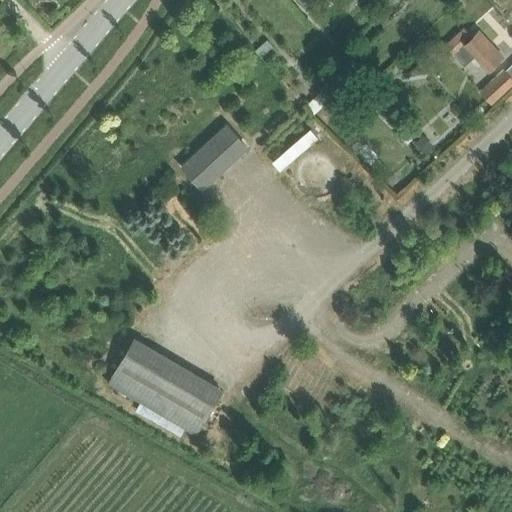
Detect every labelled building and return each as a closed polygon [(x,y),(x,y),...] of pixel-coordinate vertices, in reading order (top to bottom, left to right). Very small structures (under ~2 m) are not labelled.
[(464,28),(439,51),(447,60),(454,53),(464,65),(475,55),(489,70),(503,56),(479,30),(472,36),(464,28)] [(418,41),(406,52),(417,64),(429,53),(418,41)] [(481,91),(492,103),(511,84),(511,78),(505,71),(504,69),(481,91)] [(314,113),(334,94),(326,85),(306,104),(314,113)] [(202,187),(247,146),(227,125),(183,166),(202,187)] [(310,128),(273,161),(280,170),(318,137),(310,128)] [(423,135),(417,141),(426,151),(432,146),(423,135)] [(133,340),(108,382),(140,400),(167,417),(170,418),(185,427),(196,433),(221,391),(133,340)]
